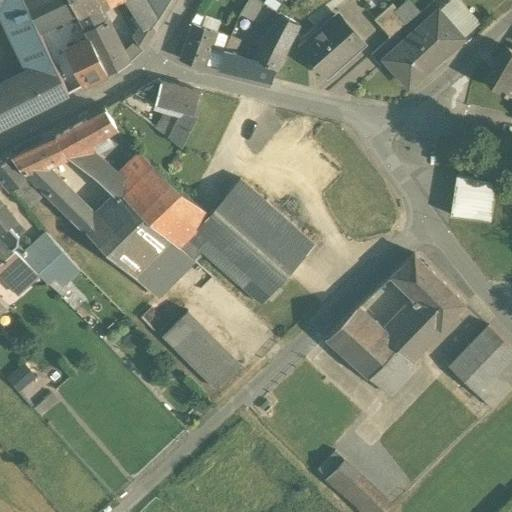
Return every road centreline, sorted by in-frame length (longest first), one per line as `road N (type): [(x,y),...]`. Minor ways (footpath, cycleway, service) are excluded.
road 1 (track): [(117,511),(426,218)]
road 2 (residential): [(511,323),(461,268),(401,182),(374,133),(375,117)]
road 3 (residential): [(155,65),(375,117)]
road 4 (residential): [(0,145),(155,65)]
road 5 (residential): [(432,121),(440,91),(464,60),(511,18)]
